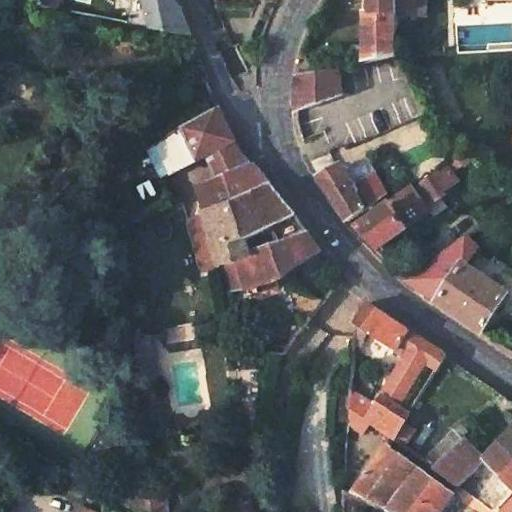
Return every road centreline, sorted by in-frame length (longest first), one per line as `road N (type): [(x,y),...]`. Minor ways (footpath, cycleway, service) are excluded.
road 1 (tertiary): [(270,127),(319,219),(366,280),(511,383)]
road 2 (residential): [(186,0),(224,92),(251,122),(270,127)]
road 3 (tertiary): [(303,0),(274,64),(270,127)]
